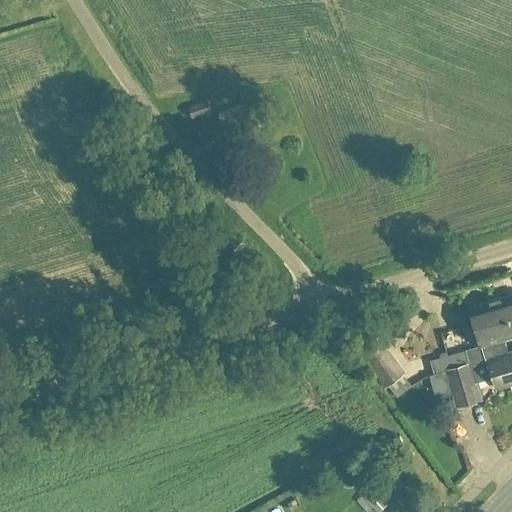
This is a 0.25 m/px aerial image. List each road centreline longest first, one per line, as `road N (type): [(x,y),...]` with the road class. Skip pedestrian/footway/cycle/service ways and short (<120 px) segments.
road 1 (unclassified): [(320,306),(303,275),(194,163),(74,0)]
road 2 (unclassified): [(0,401),(320,306)]
road 3 (unclassified): [(320,306),(511,248)]
